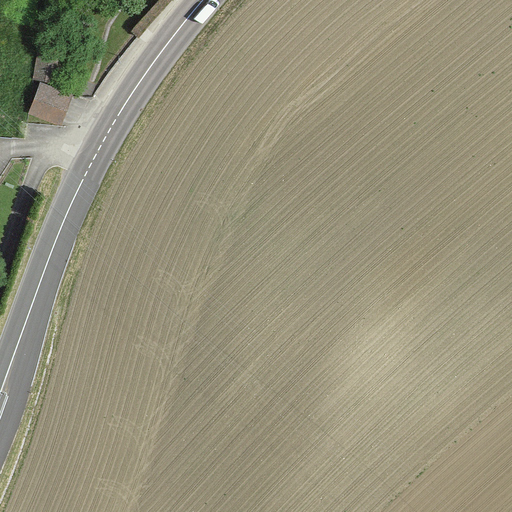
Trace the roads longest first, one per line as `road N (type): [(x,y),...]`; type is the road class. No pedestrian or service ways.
road 1 (primary): [(207,0),(143,81),(83,183),(0,399)]
road 2 (unknown): [(0,281),(50,147)]
